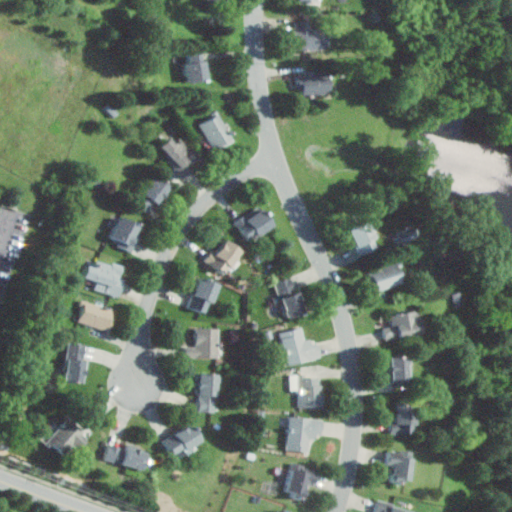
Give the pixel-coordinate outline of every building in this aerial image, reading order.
[(311,21),(293,21),(293,50),(323,50),(323,29),(311,29),(311,21)] [(183,53),(183,80),(205,80),(205,53),(183,53)] [(298,96),(328,93),(325,71),(296,74),(298,96)] [(198,122),(213,151),(231,141),(216,113),(198,122)] [(172,143),(166,137),(154,148),(182,175),(198,159),(176,138),(172,143)] [(166,187),(152,176),(132,203),(146,213),(166,187)] [(246,241),(268,224),(255,207),(233,223),(246,241)] [(129,250),(139,227),(117,217),(106,240),(129,250)] [(362,255),(380,246),(366,219),(348,228),(362,255)] [(238,253),(221,238),(203,259),(220,273),(238,253)] [(92,290),(116,296),(123,266),(94,259),(92,267),(84,264),(80,278),(95,282),(92,290)] [(404,282),(397,262),(366,272),(373,292),(404,282)] [(203,314),(214,284),(196,277),(185,308),(203,314)] [(272,282),(284,318),(301,313),(289,277),(272,282)] [(112,311),(83,300),(76,320),(105,331),(112,311)] [(384,326),(386,338),(422,334),(419,310),(391,313),(392,325),(384,326)] [(318,358),(313,339),(303,341),(300,327),(279,332),(287,365),(318,358)] [(194,347),(184,347),(184,358),(216,358),(216,328),(194,328),(194,347)] [(59,381),(77,384),(83,345),(66,342),(59,381)] [(391,356),(392,382),(410,382),(409,355),(391,356)] [(194,412),(213,412),(213,374),(194,374),(194,412)] [(298,384),(297,407),(320,407),(321,376),(292,375),(292,384),(298,384)] [(391,432),(415,432),(416,404),(396,403),(396,421),(391,421),(391,432)] [(62,457),(72,447),(76,451),(89,438),(69,418),(46,441),(62,457)] [(320,419),(287,418),(286,451),(308,452),(308,438),(320,438),(320,419)] [(168,454),(197,443),(190,426),(161,437),(168,454)] [(139,469),(143,452),(107,444),(103,461),(139,469)] [(410,483),(413,452),(389,449),(388,465),(393,466),(392,481),(410,483)] [(281,492),(303,499),(312,470),(290,464),(281,492)] [(374,511),(413,511),(414,511),(378,500),(374,511)]
